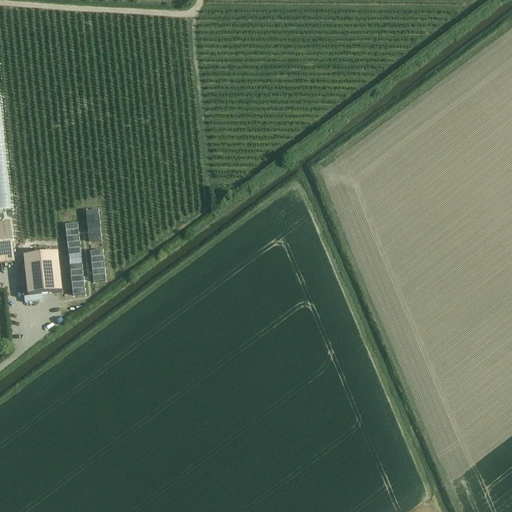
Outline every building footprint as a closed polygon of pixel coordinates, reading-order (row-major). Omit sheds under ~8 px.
[(86,212),(89,243),(101,241),(98,211),(86,212)] [(11,222),(0,223),(0,264),(15,263),(11,222)] [(81,255),(78,224),(65,226),(69,257),(81,255)] [(90,252),(94,283),(106,282),(103,251),(90,252)] [(62,293),(58,253),(24,257),(28,297),(62,293)] [(85,295),(82,265),(70,266),(73,297),(85,295)]
